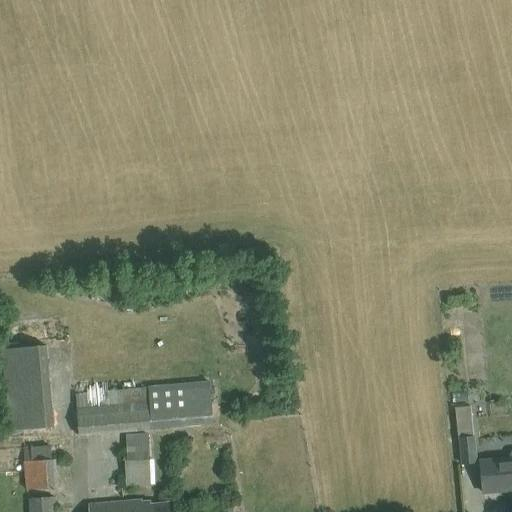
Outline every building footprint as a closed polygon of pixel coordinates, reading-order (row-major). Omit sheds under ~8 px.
[(204,273),(190,276),(193,290),(207,287),(204,273)] [(47,346),(31,348),(2,350),(9,431),(55,427),(47,346)] [(79,436),(214,424),(210,381),(76,393),(79,436)] [(456,409),(459,438),(462,464),(477,462),(475,437),(474,437),(471,408),(456,409)] [(126,486),(150,485),(148,433),(126,434),(128,462),(125,462),(126,486)] [(24,447),(25,462),(24,462),(26,490),(59,487),(56,460),(52,460),(51,446),(33,447),(31,446),(24,447)] [(511,458),(480,461),(483,492),(511,489),(511,452),(510,455),(511,458)] [(29,499),(30,511),(57,511),(56,497),(29,499)] [(88,505),(88,511),(170,511),(169,502),(150,503),(150,499),(88,505)]
